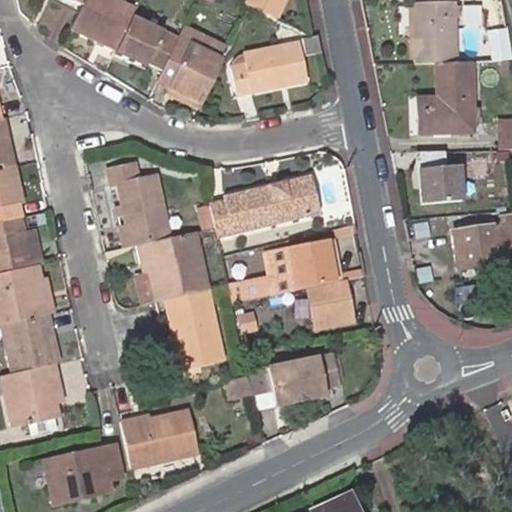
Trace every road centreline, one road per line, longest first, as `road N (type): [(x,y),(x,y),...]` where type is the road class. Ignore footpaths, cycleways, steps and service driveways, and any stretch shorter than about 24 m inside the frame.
road 1 (residential): [(359,116),(222,147),(175,139),(47,87)]
road 2 (residential): [(47,87),(99,332)]
road 3 (residential): [(193,511),(391,413),(411,392)]
road 4 (residential): [(359,116),(399,313),(415,344)]
